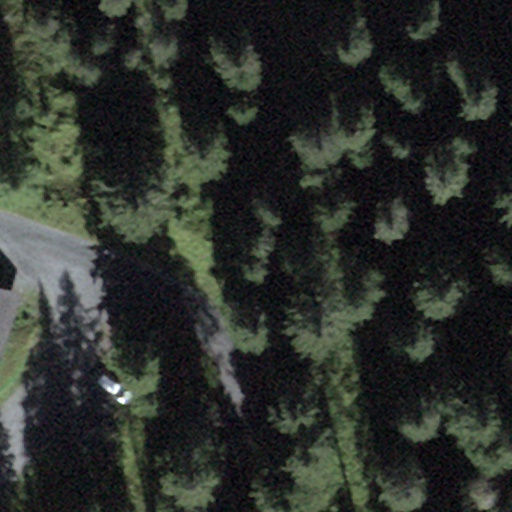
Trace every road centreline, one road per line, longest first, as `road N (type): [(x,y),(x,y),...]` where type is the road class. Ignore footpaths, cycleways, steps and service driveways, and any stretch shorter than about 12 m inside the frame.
road 1 (track): [(0,242),(75,273),(192,359),(220,425),(195,511)]
road 2 (track): [(0,471),(75,273)]
